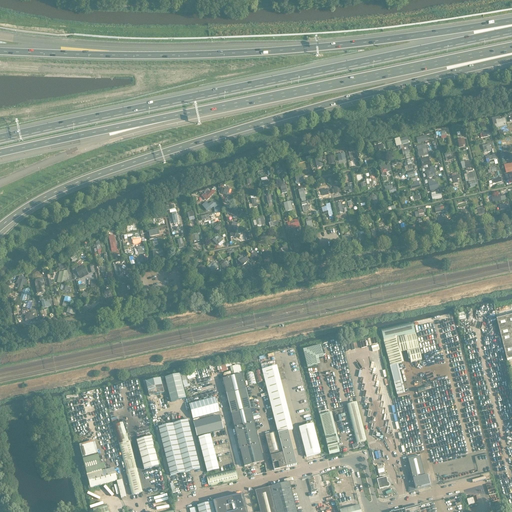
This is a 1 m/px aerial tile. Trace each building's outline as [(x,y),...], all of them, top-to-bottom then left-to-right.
[(507,123),(506,117),(496,120),(497,124),(495,125),(496,128),(502,126),(502,125),(507,123)] [(418,143),(428,141),(426,135),(416,137),(418,143)] [(492,152),(490,144),(483,146),(484,149),(487,149),(487,153),(492,152)] [(434,176),(434,174),(432,173),(431,173),(431,171),(426,172),(427,179),(433,177),(434,176)] [(209,198),(212,195),(209,191),(205,195),(203,196),(207,200),(209,199),(209,198)] [(343,212),(341,203),(334,204),(336,213),(343,212)] [(467,217),(465,210),(461,211),(461,214),(456,215),(458,222),(464,221),(463,218),(467,217)] [(214,221),(218,217),(215,214),(210,217),(209,218),(212,222),(214,221)] [(388,235),(387,227),(379,229),(380,232),(383,231),(384,235),(388,235)] [(222,243),(224,241),(220,237),(219,238),(217,237),(215,239),(216,241),(214,243),(217,246),(221,242),(222,243)] [(269,257),(264,252),(260,256),(265,261),(269,257)] [(247,262),(241,256),(237,260),(243,266),(247,262)] [(230,269),(223,261),(219,264),(224,270),(225,269),(227,272),(230,269)] [(218,268),(212,262),(210,265),(211,267),(209,269),(211,271),(212,270),(214,272),(218,268)] [(207,271),(204,266),(203,267),(201,265),(197,268),(200,272),(200,273),(201,275),(207,271)] [(42,286),(44,286),(44,283),(41,284),(41,282),(36,283),(37,288),(36,288),(36,290),(43,289),(42,286)] [(70,293),(71,289),(68,288),(68,287),(64,286),(62,293),(66,294),(66,293),(70,293)] [(24,302),(27,294),(30,295),(29,289),(23,290),(20,301),(24,302)] [(30,310),(32,305),(25,302),(22,310),(27,311),(28,309),(30,310)] [(33,322),(35,317),(32,316),(33,313),(26,313),(25,316),(26,316),(25,319),(26,319),(25,322),(30,324),(31,321),(33,322)] [(511,315),(497,320),(507,361),(511,359),(511,315)] [(383,341),(415,334),(412,324),(381,331),(383,341)] [(317,360),(324,358),(321,345),(303,349),(307,367),(318,365),(317,360)] [(411,363),(421,361),(418,349),(408,351),(411,363)] [(230,371),(228,362),(225,363),(219,364),(216,365),(218,371),(219,373),(230,371)] [(293,430),(277,367),(262,370),(286,468),(296,465),(288,431),(293,430)] [(193,370),(185,372),(188,380),(195,378),(193,370)] [(257,384),(264,382),(261,370),(254,372),(257,384)] [(249,386),(256,384),(253,372),(246,374),(249,386)] [(179,374),(165,378),(171,402),(185,399),(179,374)] [(264,462),(242,375),(222,379),(244,467),(264,462)] [(160,379),(146,382),(149,397),(164,393),(160,379)] [(393,383),(396,396),(403,394),(400,382),(393,383)] [(189,405),(193,419),(219,412),(215,398),(189,405)] [(356,403),(346,405),(356,442),(355,443),(355,445),(354,445),(355,449),(364,446),(363,442),(366,442),(356,403)] [(319,416),(329,455),(339,452),(329,414),(319,416)] [(220,416),(193,423),(196,437),(223,430),(220,416)] [(187,420),(158,428),(170,476),(200,469),(187,420)] [(132,495),(142,493),(137,468),(130,442),(124,423),(113,426),(119,445),(126,471),(132,495)] [(320,454),(313,424),(299,428),(306,457),(320,454)] [(274,471),(286,468),(277,432),(265,435),(274,471)] [(213,447),(210,435),(198,438),(201,450),(204,461),(207,473),(219,470),(216,458),(213,447)] [(137,441),(145,470),(160,466),(152,438),(137,441)] [(98,456),(82,460),(87,476),(102,472),(100,465),(98,456)] [(420,457),(408,460),(415,489),(430,486),(427,476),(424,476),(420,457)] [(379,477),(385,475),(383,466),(377,467),(379,477)] [(87,476),(86,476),(89,488),(117,481),(113,469),(106,471),(102,472),(87,476)] [(235,469),(206,476),(209,487),(238,480),(235,469)] [(386,477),(377,480),(379,489),(386,487),(387,487),(388,487),(389,487),(389,486),(389,485),(389,484),(388,483),(387,483),(388,483),(386,477)] [(117,482),(121,498),(126,497),(122,480),(117,482)] [(296,511),(289,482),(255,491),(260,511),(296,511)] [(242,495),(213,502),(215,511),(246,511),(246,510),(247,510),(246,510),(242,495)] [(214,511),(212,503),(197,506),(198,511),(214,511)]
